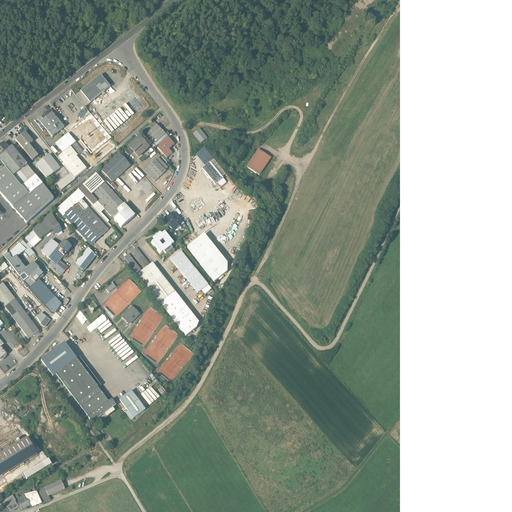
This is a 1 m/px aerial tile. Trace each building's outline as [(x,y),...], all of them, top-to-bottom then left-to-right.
[(110,87),(101,75),(81,91),(90,103),(110,87)] [(125,132),(141,116),(130,106),(115,123),(119,127),(118,129),(121,131),(122,130),(125,132)] [(64,128),(50,110),(46,113),(44,113),(43,114),(43,115),(41,117),(43,120),(41,122),(52,138),(64,128)] [(165,133),(154,121),(142,131),(154,144),(165,133)] [(207,138),(199,128),(193,133),(200,143),(207,138)] [(33,142),(25,132),(15,140),(33,161),(38,157),(29,145),(33,142)] [(104,142),(95,132),(83,142),(92,153),(104,142)] [(63,153),(75,143),(68,134),(56,144),(63,153)] [(167,136),(156,146),(164,155),(162,156),(168,163),(170,161),(167,158),(172,153),(169,149),(174,144),(167,136)] [(144,142),(139,137),(132,144),(133,145),(130,147),(129,146),(124,150),(129,155),(133,151),(138,156),(148,147),(144,142)] [(75,143),(63,153),(58,157),(65,165),(64,166),(70,175),(74,179),(86,170),(76,157),(83,152),(75,143)] [(4,144),(0,147),(0,160),(6,168),(21,188),(35,177),(27,166),(12,146),(9,149),(4,144)] [(259,148),(247,165),(260,174),(271,157),(259,148)] [(131,165),(119,153),(98,171),(110,184),(131,165)] [(60,169),(49,155),(35,165),(47,179),(60,169)] [(158,157),(151,164),(162,175),(166,172),(165,170),(168,168),(158,157)] [(151,164),(144,170),(155,182),(162,175),(151,164)] [(210,164),(203,170),(214,185),(217,183),(220,187),(225,183),(210,164)] [(54,201),(35,177),(21,188),(6,168),(0,173),(0,195),(27,225),(54,201)] [(106,181),(98,171),(78,189),(79,192),(84,198),(100,213),(104,209),(111,216),(118,211),(121,214),(128,208),(104,183),(106,181)] [(74,179),(70,175),(57,185),(61,191),(75,180),(74,179)] [(58,210),(64,216),(77,205),(84,198),(79,192),(58,210)] [(247,201),(249,197),(240,192),(237,196),(247,201)] [(84,212),(77,205),(64,216),(91,246),(108,230),(88,208),(84,212)] [(183,225),(174,214),(165,221),(174,232),(183,225)] [(51,215),(24,238),(33,248),(41,241),(40,239),(54,229),(57,234),(61,232),(51,215)] [(165,231),(162,234),(160,231),(152,237),(154,240),(151,242),(154,247),(155,246),(158,250),(157,250),(160,254),(164,251),(165,253),(172,248),(170,245),(174,243),(171,239),(171,240),(167,236),(169,235),(165,231)] [(230,269),(204,236),(188,249),(215,282),(230,269)] [(34,253),(20,238),(3,254),(24,283),(38,270),(33,264),(25,271),(15,258),(25,251),(30,257),(34,253)] [(59,248),(51,241),(41,253),(51,261),(49,263),(62,275),(67,269),(59,262),(66,254),(66,255),(72,248),(64,242),(59,248)] [(96,257),(88,249),(76,265),(84,271),(96,257)] [(208,285),(181,251),(170,259),(198,294),(208,285)] [(4,261),(0,263),(0,272),(8,266),(4,261)] [(199,325),(153,265),(138,276),(165,311),(164,312),(170,320),(171,320),(186,338),(196,330),(199,325)] [(38,270),(24,283),(45,306),(55,298),(39,280),(44,276),(38,270)] [(0,284),(0,300),(28,339),(38,331),(3,283),(0,284)] [(113,284),(106,289),(109,292),(115,287),(113,284)] [(55,298),(45,306),(51,313),(54,314),(61,304),(55,298)] [(140,314),(132,307),(122,318),(129,325),(140,314)] [(49,321),(46,318),(40,325),(44,328),(49,321)] [(108,403),(64,343),(41,361),(53,377),(56,374),(92,424),(116,407),(111,401),(108,403)] [(145,411),(131,392),(120,401),(128,412),(125,414),(131,422),(145,411)] [(0,477),(37,457),(27,440),(23,442),(20,438),(15,441),(17,445),(0,455),(0,477)] [(51,466),(48,461),(24,475),(27,481),(51,466)] [(44,489),(45,491),(48,498),(65,491),(61,482),(44,489)] [(45,491),(37,494),(42,505),(49,501),(48,498),(45,491)] [(32,510),(42,505),(37,494),(36,494),(25,496),(25,497),(15,502),(19,510),(19,511),(21,511),(31,508),(32,510)] [(15,511),(19,510),(15,502),(13,498),(6,502),(6,503),(4,505),(7,511),(15,511)]
